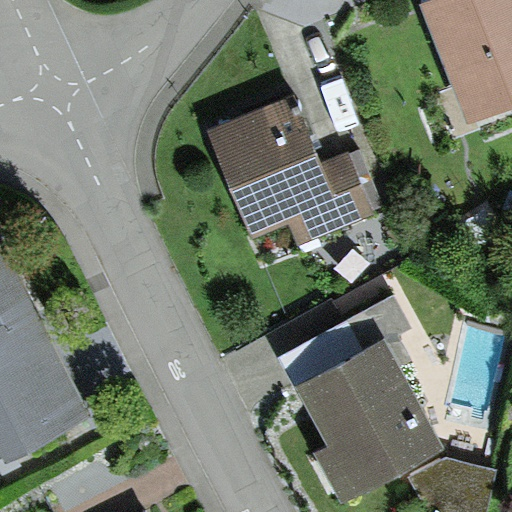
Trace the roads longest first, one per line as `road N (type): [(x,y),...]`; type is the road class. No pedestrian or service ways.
road 1 (residential): [(262,511),(57,90)]
road 2 (residential): [(57,90),(119,60),(191,0)]
